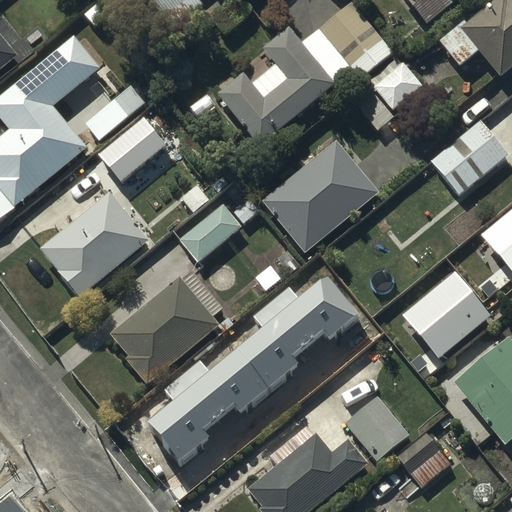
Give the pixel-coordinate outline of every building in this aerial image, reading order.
[(120,0),(133,16),(150,2),(172,29),(203,4),(199,0),(120,0)] [(455,0),(407,0),(427,23),(455,0)] [(511,0),(495,0),(466,24),(464,21),(439,41),(459,67),(478,51),(501,78),(511,68),(511,0)] [(352,3),(320,29),(361,79),(393,53),(352,3)] [(289,26),(262,48),(275,65),(252,83),(244,73),(218,94),(260,146),(336,84),(289,26)] [(33,59),(60,91),(92,64),(65,32),(33,59)] [(0,69),(17,55),(0,34),(0,69)] [(423,84),(403,62),(374,88),(394,111),(423,84)] [(145,103),(131,86),(86,125),(100,142),(145,103)] [(49,102),(47,99),(0,137),(0,189),(14,207),(87,147),(75,133),(88,123),(62,91),(49,102)] [(460,196),(509,155),(481,122),(432,163),(460,196)] [(134,124),(101,151),(117,171),(150,144),(134,124)] [(337,141),(262,202),(305,253),(379,193),(337,141)] [(109,192),(40,249),(79,297),(149,240),(109,192)] [(242,227),(223,206),(180,241),(198,263),(242,227)] [(220,325),(180,277),(111,334),(130,356),(125,359),(147,386),(220,325)] [(306,324),(279,293),(249,319),(252,322),(251,324),(274,351),(306,324)] [(511,341),(509,338),(454,382),(505,444),(511,437),(511,341)] [(284,404),(244,355),(175,410),(195,435),(191,438),(211,463),(284,404)] [(378,397),(346,423),(377,461),(409,435),(378,397)] [(317,434),(248,490),(262,508),(259,510),(260,511),(310,511),(369,464),(348,440),(333,453),(317,434)] [(397,457),(422,487),(450,464),(426,434),(397,457)]
